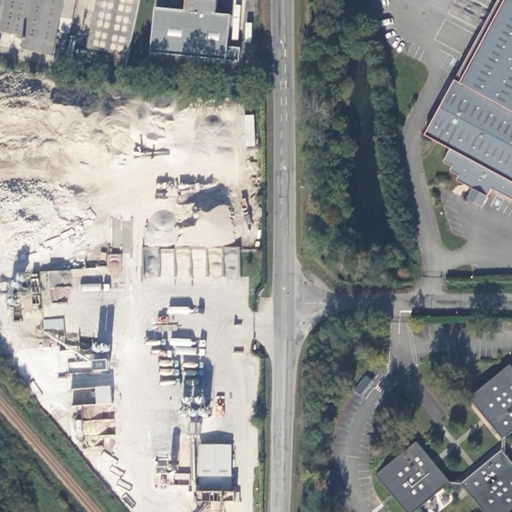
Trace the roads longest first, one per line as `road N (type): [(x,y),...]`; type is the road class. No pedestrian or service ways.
road 1 (secondary): [(283,0),(284,305)]
road 2 (unclassified): [(284,305),(511,303)]
road 3 (secondary): [(284,305),(278,511)]
